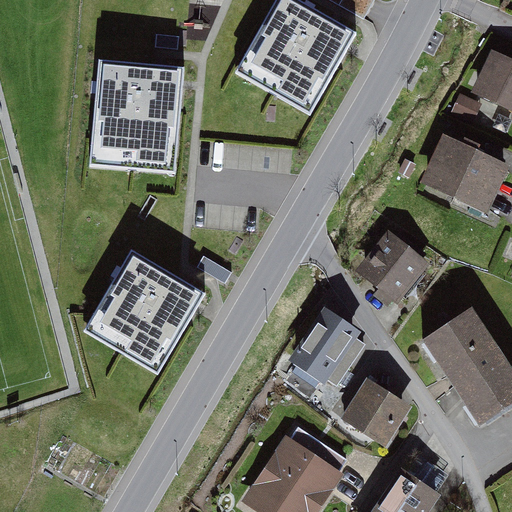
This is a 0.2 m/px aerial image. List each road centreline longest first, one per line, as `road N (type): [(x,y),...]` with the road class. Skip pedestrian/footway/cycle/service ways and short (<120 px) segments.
road 1 (residential): [(302,227),(140,511)]
road 2 (residential): [(429,0),(302,227)]
road 3 (residential): [(302,227),(460,429)]
road 4 (residential): [(460,429),(427,434),(374,511)]
